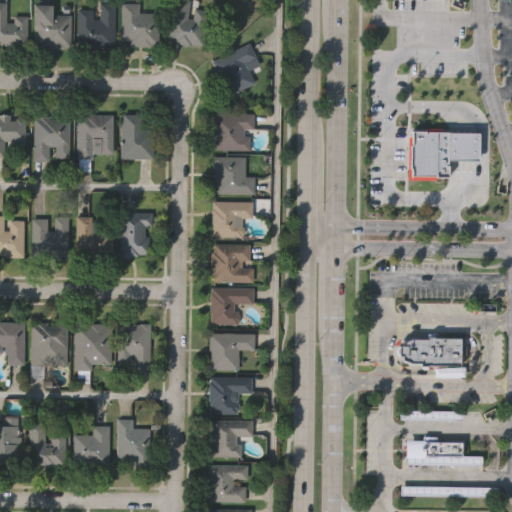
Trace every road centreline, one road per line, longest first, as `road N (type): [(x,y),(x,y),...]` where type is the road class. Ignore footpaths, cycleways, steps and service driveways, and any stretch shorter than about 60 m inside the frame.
road 1 (residential): [(173,90),(168,511)]
road 2 (secondary): [(334,511),(338,225)]
road 3 (secondary): [(305,237),(302,511)]
road 4 (secondary): [(338,225),(339,43)]
road 5 (residential): [(0,84),(173,90)]
road 6 (residential): [(0,289),(172,290)]
road 7 (residential): [(0,499),(169,503)]
road 8 (secondary): [(307,0),(306,137)]
